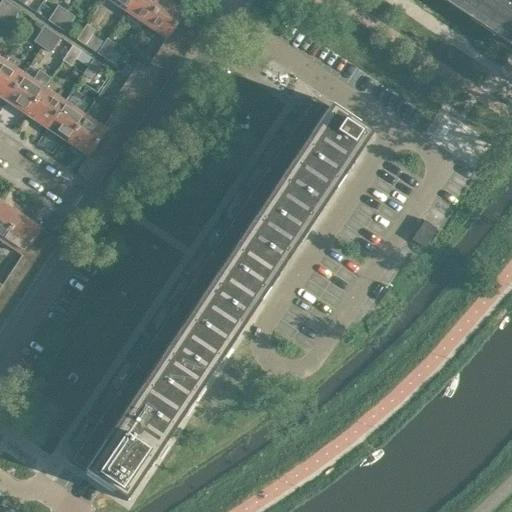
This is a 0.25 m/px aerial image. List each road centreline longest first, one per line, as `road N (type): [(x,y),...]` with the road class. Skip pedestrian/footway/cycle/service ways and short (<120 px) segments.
road 1 (residential): [(96,208),(233,0)]
road 2 (residential): [(0,356),(96,208)]
